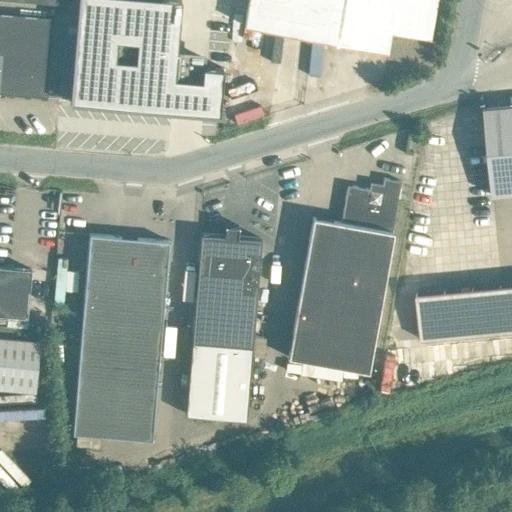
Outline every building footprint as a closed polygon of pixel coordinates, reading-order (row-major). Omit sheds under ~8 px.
[(79,0),(71,100),(171,108),(198,111),(219,113),(223,67),(202,65),(201,78),(174,76),(180,0),(79,0)] [(428,36),(434,0),(248,0),(244,25),(386,50),(389,30),(428,36)] [(0,52),(51,57),(54,17),(0,12),(0,52)] [(0,92),(47,97),(51,57),(0,52),(0,92)] [(418,148),(420,138),(410,136),(408,147),(418,148)] [(368,370),(393,230),(392,230),(401,180),(383,177),(381,190),(353,185),(346,190),(341,221),(313,216),(288,356),(302,359),(343,366),(368,370)] [(246,418),(260,258),(261,238),(237,236),(238,226),(225,225),(224,235),(201,233),(185,413),(246,418)] [(152,437),(167,260),(169,240),(89,233),(72,430),(152,437)] [(27,316),(31,268),(0,265),(0,313),(5,314),(27,316)] [(0,388),(36,392),(41,341),(0,337),(0,388)] [(302,359),(300,372),(341,380),(343,366),(302,359)] [(287,362),(285,370),(299,372),(301,365),(287,362)] [(344,368),(344,377),(358,377),(358,369),(344,368)]
